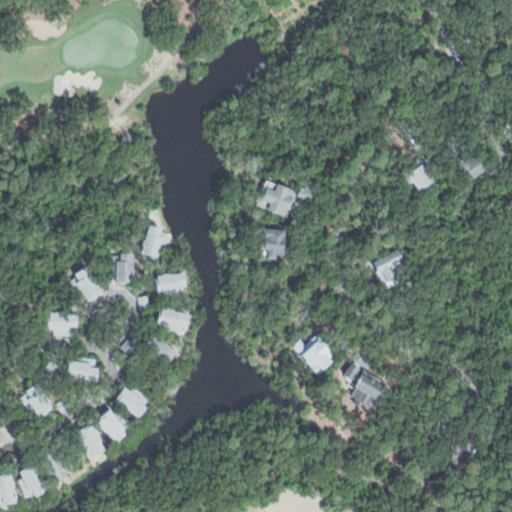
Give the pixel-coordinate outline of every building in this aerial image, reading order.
[(304,22),(308,28),(316,24),(312,18),(304,22)] [(474,146),(489,168),(472,180),(457,158),(474,146)] [(407,171),(432,155),(445,176),(419,192),(407,171)] [(278,181),(286,184),(290,174),(318,185),(311,204),(301,200),(293,221),(248,204),(254,189),(263,192),(267,183),(276,186),(278,181)] [(149,222),(164,227),(162,231),(171,233),(164,256),(141,250),(149,222)] [(264,225),(292,225),(291,261),(263,260),(264,225)] [(399,245),(408,263),(394,270),(400,280),(385,288),(370,261),(399,245)] [(122,252),(134,252),(133,282),(115,281),(116,260),(122,260),(122,252)] [(75,280),(92,266),(98,277),(110,273),(113,284),(100,289),(102,291),(91,300),(75,280)] [(155,274),(158,296),(187,293),(184,271),(155,274)] [(137,297),(148,294),(151,308),(140,310),(137,297)] [(163,304),(191,312),(184,337),(156,329),(163,304)] [(50,307),(80,310),(78,333),(48,330),(50,307)] [(321,329),(341,352),(317,373),(297,351),(321,329)] [(133,331),(142,337),(128,354),(120,348),(133,331)] [(154,335),(176,351),(163,368),(141,352),(154,335)] [(350,358),(362,364),(354,378),(342,372),(350,358)] [(99,361),(69,361),(69,377),(99,377),(99,361)] [(364,370),(389,385),(372,414),(352,402),(361,385),(356,382),(364,370)] [(168,374),(181,381),(174,395),(161,388),(168,374)] [(126,380),(147,394),(143,400),(150,404),(142,416),(115,398),(126,380)] [(19,398),(39,419),(55,404),(35,382),(19,398)] [(111,407),(122,421),(127,418),(133,426),(118,439),(100,417),(111,407)] [(74,435),(96,424),(109,450),(87,461),(74,435)] [(451,436),(473,434),(476,465),(454,467),(451,436)] [(42,454),(61,445),(72,467),(63,471),(66,476),(55,481),(42,454)] [(9,451),(19,452),(18,462),(8,461),(9,451)] [(19,467),(34,460),(47,485),(27,495),(17,477),(23,474),(19,467)] [(0,498),(0,476),(13,474),(17,501),(1,504),(0,498)]
